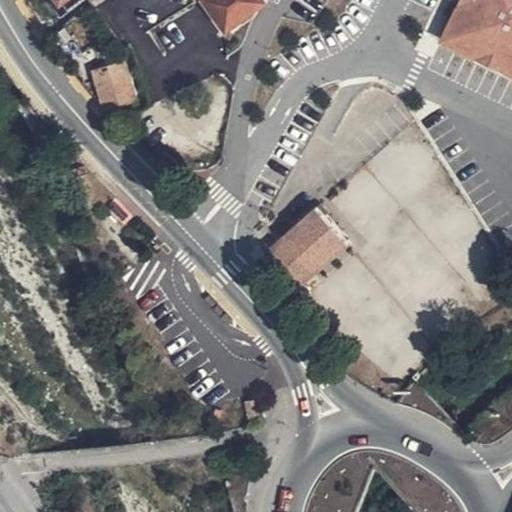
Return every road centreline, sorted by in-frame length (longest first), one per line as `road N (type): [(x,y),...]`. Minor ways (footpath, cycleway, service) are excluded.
road 1 (secondary): [(189,233),(108,146),(1,0)]
road 2 (residential): [(189,233),(224,201),(233,181),(249,82),(279,0)]
road 3 (secondary): [(396,436),(271,317)]
road 4 (secondary): [(271,317),(301,397),(314,468)]
